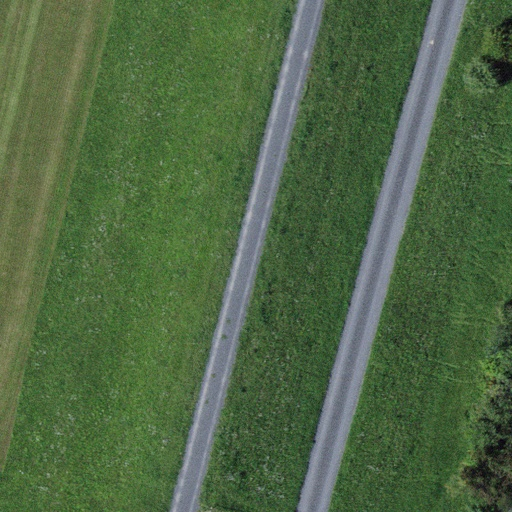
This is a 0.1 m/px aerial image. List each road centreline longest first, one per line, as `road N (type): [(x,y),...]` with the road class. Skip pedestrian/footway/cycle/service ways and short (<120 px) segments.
road 1 (track): [(463,0),(321,511)]
road 2 (track): [(317,0),(192,511)]
